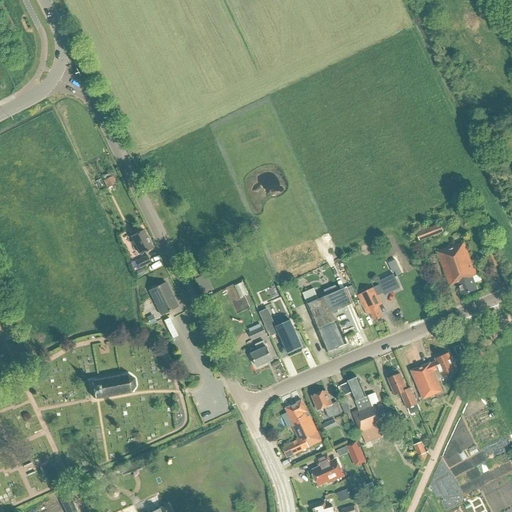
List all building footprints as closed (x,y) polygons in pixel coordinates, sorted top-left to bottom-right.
[(116,183),(112,176),(103,181),(106,188),(116,183)] [(414,227),(420,241),(443,232),(440,224),(427,229),(425,223),(414,227)] [(152,248),(143,230),(130,236),(140,255),(152,248)] [(464,242),(437,251),(449,286),(457,283),(461,296),(477,289),(475,283),(481,280),(479,274),(476,276),(476,275),(477,275),(475,268),(473,269),(464,242)] [(484,253),(491,269),(501,265),(493,249),(484,253)] [(149,263),(146,256),(135,260),(138,268),(149,263)] [(221,270),(217,262),(208,266),(212,274),(221,270)] [(415,263),(409,265),(411,276),(418,274),(415,263)] [(379,285),(374,288),(359,295),(362,302),(361,302),(368,316),(371,314),(374,321),(383,317),(378,306),(382,304),(379,296),(383,293),(385,297),(401,289),(394,275),(378,282),(379,285)] [(178,307),(166,282),(148,291),(160,316),(178,307)] [(239,282),(233,284),(238,297),(244,294),(239,282)] [(306,303),(325,295),(325,294),(323,295),(320,289),(318,290),(317,287),(302,293),(306,303)] [(326,297),(325,295),(306,303),(318,331),(327,352),(347,343),(338,322),(337,323),(333,312),(353,303),(347,288),(326,297)] [(272,322),(267,310),(259,313),(265,325),(272,322)] [(146,317),(150,324),(156,321),(153,314),(146,317)] [(288,353),(302,347),(290,320),(276,327),(288,353)] [(248,333),(252,340),(266,334),(262,327),(261,327),(260,324),(248,329),(250,332),(248,333)] [(257,367),(273,360),(267,347),(264,341),(256,345),(258,351),(251,354),(257,367)] [(431,364),(430,363),(411,371),(423,400),(442,391),(437,379),(448,374),(448,373),(455,370),(448,353),(435,359),(436,361),(431,364)] [(400,374),(388,379),(395,395),(400,393),(407,409),(408,409),(410,414),(420,410),(410,387),(407,389),(400,374)] [(133,379),(127,375),(91,381),(94,399),(130,392),(135,386),(133,379)] [(347,382),(348,383),(340,386),(344,396),(352,392),(356,401),(355,402),(359,410),(372,405),(368,396),(366,397),(358,378),(347,382)] [(326,391),(312,396),(318,411),(325,408),(325,410),(326,410),(329,419),(342,414),(337,402),(332,405),(326,391)] [(302,400),(285,409),(294,425),(292,426),(299,439),(282,448),(287,458),(303,450),(321,441),(302,400)] [(389,433),(376,403),(372,405),(359,410),(352,413),(365,443),(389,433)] [(422,414),(426,424),(436,420),(432,410),(422,414)] [(321,425),(324,431),(337,425),(334,419),(321,425)] [(395,449),(391,438),(377,444),(381,454),(395,449)] [(357,441),(346,446),(355,466),(366,461),(357,441)] [(426,453),(421,442),(413,445),(418,456),(421,462),(426,453)] [(327,482),(328,483),(342,477),(334,460),(330,462),(326,455),(315,460),(319,467),(311,470),(318,486),(327,482)] [(342,469),(352,469),(351,460),(342,460),(342,469)] [(148,500),(154,499),(151,488),(145,490),(148,500)] [(336,493),(340,502),(350,498),(347,489),(336,493)] [(77,511),(68,494),(59,499),(65,511),(77,511)] [(326,507),(325,503),(312,506),(313,511),(334,511),(332,505),(326,507)]
